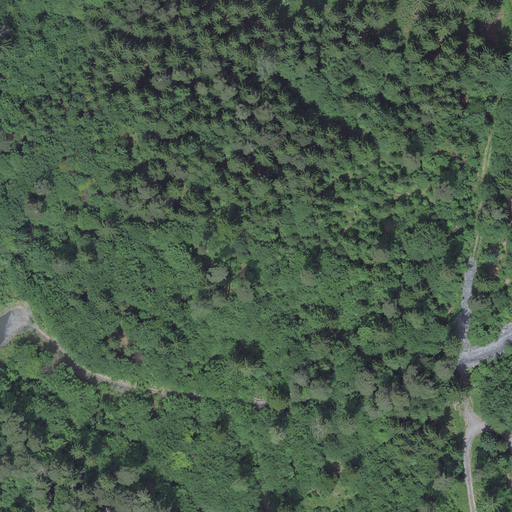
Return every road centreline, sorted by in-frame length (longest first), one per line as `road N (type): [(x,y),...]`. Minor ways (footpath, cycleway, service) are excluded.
road 1 (track): [(0,363),(37,380),(86,433),(138,443),(215,511)]
road 2 (track): [(472,511),(465,450),(474,428),(492,424),(511,442)]
